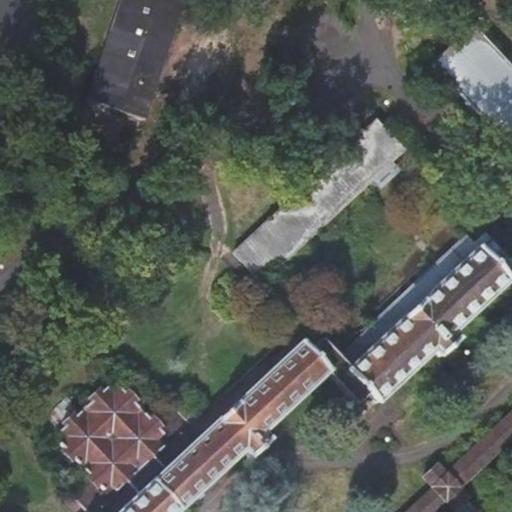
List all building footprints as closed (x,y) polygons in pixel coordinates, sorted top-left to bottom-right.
[(181,0),(118,0),(86,103),(145,120),(181,0)] [(511,60),(486,33),(475,22),(430,65),(511,149),(511,60)] [(27,35),(35,43),(44,33),(36,25),(27,35)] [(235,254),(262,285),(403,152),(376,121),(346,150),(339,142),(329,151),(336,161),(235,254)] [(335,361),(365,394),(375,405),(429,355),(435,361),(454,344),(448,337),(505,283),(501,279),(511,266),(483,236),(472,247),(465,238),(335,361)] [(308,334),(294,347),(321,377),(350,409),(365,394),(335,361),(308,334)] [(321,377),(294,347),(159,473),(149,461),(160,450),(154,444),(160,436),(117,390),(110,397),(103,389),(55,434),(61,441),(53,448),(97,494),(105,488),(113,494),(122,486),(133,497),(116,511),(176,511),(239,454),(246,462),(264,445),(259,435),(321,377)] [(511,439),(511,412),(444,477),(433,467),(419,481),(428,490),(404,511),(435,511),(441,506),(447,511),(465,511),(471,508),(457,492),(511,439)]
